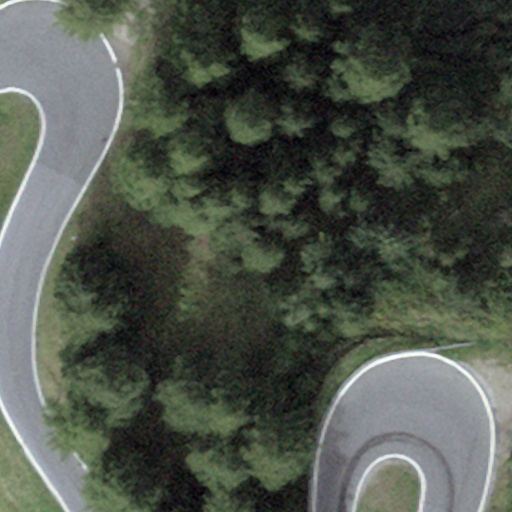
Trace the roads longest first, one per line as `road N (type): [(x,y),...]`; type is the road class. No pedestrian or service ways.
road 1 (secondary): [(89,511),(34,418),(12,356),(21,263),(75,149),(85,99),(51,39),(0,50)]
road 2 (secondary): [(450,511),(458,475),(446,420),(400,403),(380,408),(350,442),(335,511)]
